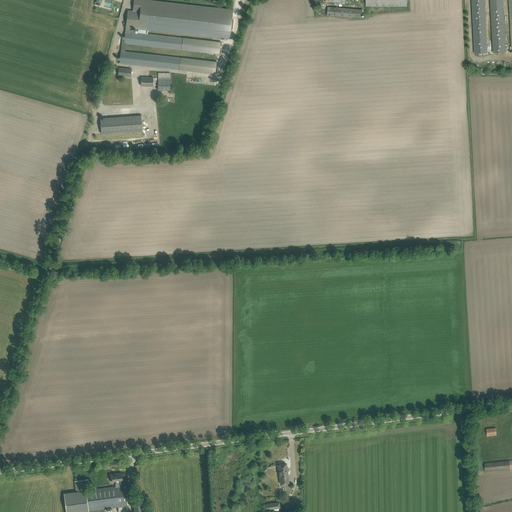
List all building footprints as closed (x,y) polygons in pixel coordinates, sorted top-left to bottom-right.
[(142,0),(133,0),(132,11),(127,10),(125,31),(124,41),(122,41),(121,52),(120,52),(119,63),(179,70),(215,74),(216,61),(181,57),(181,58),(125,52),(126,44),(182,50),(219,54),(221,42),(183,38),(182,38),(129,32),(130,27),(229,38),(229,39),(230,39),(233,10),(142,0)] [(511,51),(511,0),(471,0),(475,53),(487,53),(484,0),(490,0),(493,52),(506,52),(503,0),(509,0),(511,51)] [(328,7),(327,15),(362,17),(362,9),(328,7)] [(132,69),(124,68),(119,68),(118,76),(131,77),(132,69)] [(170,90),(170,78),(170,73),(158,72),(158,78),(158,90),(170,90)] [(157,78),(141,77),(141,86),(157,86),(157,78)] [(137,100),(136,85),(131,86),(131,89),(117,90),(117,91),(109,92),(110,102),(137,100)] [(101,134),(142,131),(141,115),(100,118),(101,134)] [(485,471),(511,468),(511,460),(509,461),(485,464),(485,471)] [(280,484),(284,484),(289,483),(286,464),(278,465),(280,484)] [(80,511),(88,511),(127,505),(125,485),(123,486),(121,473),(115,474),(115,473),(110,474),(111,482),(116,481),(116,482),(115,484),(115,487),(90,490),(88,479),(74,481),(75,492),(64,493),(66,511),(80,511)] [(280,508),(279,502),(264,504),(265,510),(280,508)]
